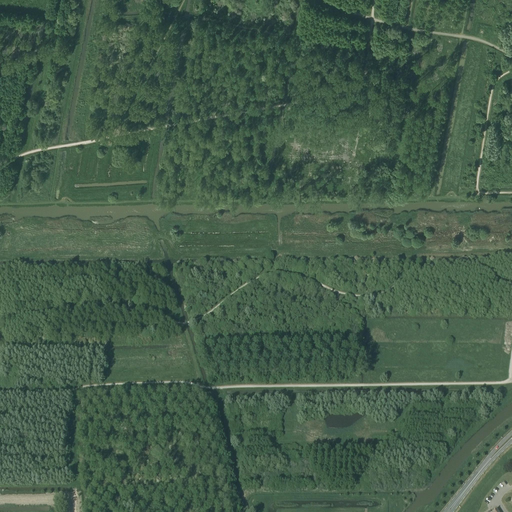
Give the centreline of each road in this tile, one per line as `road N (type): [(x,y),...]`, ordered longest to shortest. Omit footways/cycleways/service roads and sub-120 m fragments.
road 1 (track): [(511,288),(452,261),(360,296),(270,270),(183,325),(146,311),(78,306),(0,322)]
road 2 (track): [(0,390),(185,381),(208,388),(511,382)]
road 3 (track): [(456,197),(0,204)]
road 4 (track): [(371,18),(362,91),(0,164)]
road 5 (track): [(475,193),(456,197),(479,40)]
road 6 (track): [(511,395),(418,489),(375,490)]
road 7 (track): [(511,70),(493,84),(475,193),(511,193)]
road 8 (track): [(54,0),(22,155)]
road 9 (track): [(184,0),(116,135)]
road 10 (track): [(74,511),(71,390)]
